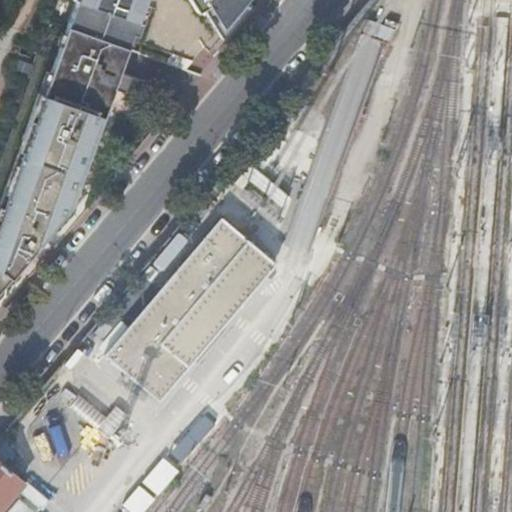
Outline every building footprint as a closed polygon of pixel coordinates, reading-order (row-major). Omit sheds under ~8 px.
[(74,0),(65,27),(126,48),(131,34),(136,35),(146,5),(142,3),(142,0),(188,0),(195,11),(206,4),(220,27),(242,0),(74,0)] [(126,48),(65,27),(41,94),(37,92),(17,149),(21,151),(1,207),(0,206),(0,298),(1,298),(2,297),(2,296),(3,296),(3,295),(4,294),(5,290),(5,285),(4,283),(44,236),(70,205),(84,166),(112,88),(125,93),(127,85),(131,77),(118,72),(126,48)] [(225,217),(103,358),(160,403),(280,265),(225,217)] [(165,455),(127,502),(138,511),(143,511),(180,467),(165,455)] [(0,463),(0,506),(22,481),(0,463)]
